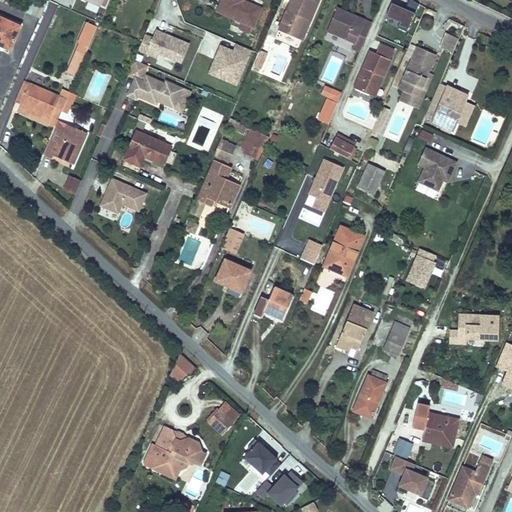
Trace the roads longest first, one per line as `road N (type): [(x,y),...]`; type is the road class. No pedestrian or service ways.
road 1 (unclassified): [(0,164),(371,511)]
road 2 (unknown): [(219,369),(301,200)]
road 3 (unknown): [(168,321),(203,275),(237,201),(243,183),(229,158)]
road 4 (unknown): [(68,227),(131,78)]
road 5 (unknown): [(387,0),(338,103),(350,129)]
road 6 (unknown): [(0,117),(52,0)]
